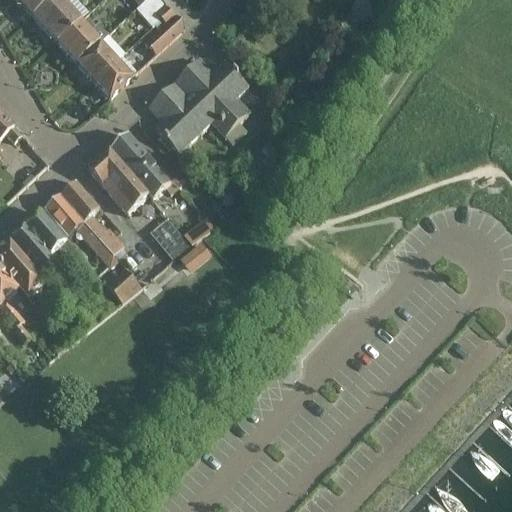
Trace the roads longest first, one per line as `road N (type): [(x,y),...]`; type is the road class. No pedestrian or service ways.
road 1 (residential): [(70,169),(200,36)]
road 2 (residential): [(70,169),(0,68)]
